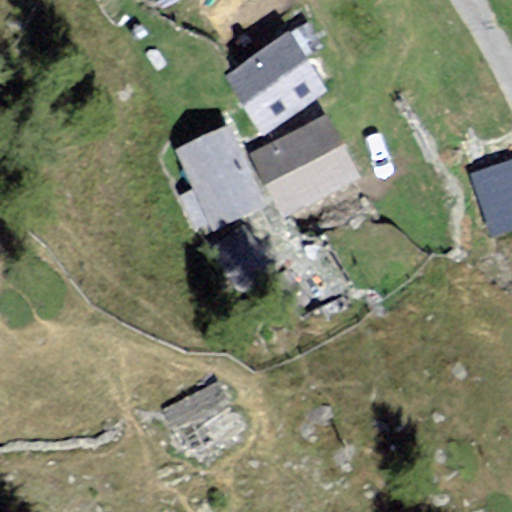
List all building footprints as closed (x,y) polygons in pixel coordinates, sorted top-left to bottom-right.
[(289,40),(231,79),(260,122),(319,83),(289,40)] [(325,123),(256,155),(282,209),(350,176),(325,123)] [(261,204),(226,131),(181,152),(215,225),(261,204)] [(511,168),(492,171),(500,226),(511,223),(511,168)] [(241,231),(215,251),(241,285),(267,265),(241,231)] [(214,387),(168,411),(188,447),(233,422),(214,387)]
